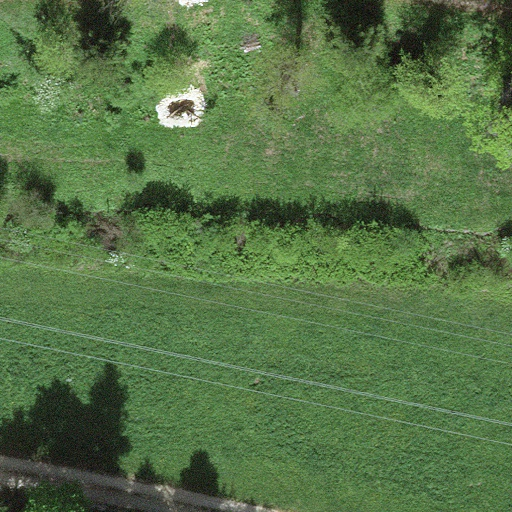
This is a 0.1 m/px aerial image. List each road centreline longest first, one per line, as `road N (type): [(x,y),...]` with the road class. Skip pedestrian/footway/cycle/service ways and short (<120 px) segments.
road 1 (track): [(511,13),(170,0)]
road 2 (track): [(0,478),(178,511)]
